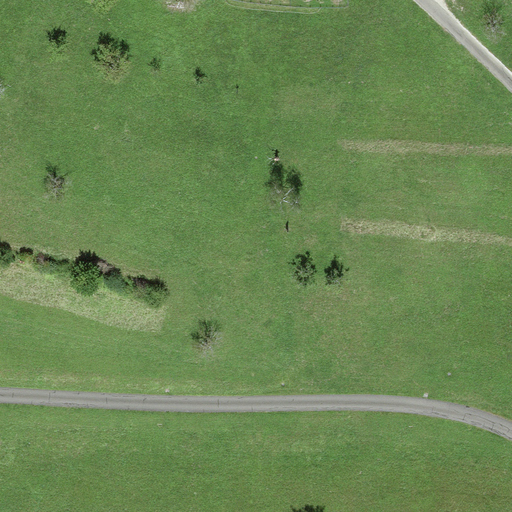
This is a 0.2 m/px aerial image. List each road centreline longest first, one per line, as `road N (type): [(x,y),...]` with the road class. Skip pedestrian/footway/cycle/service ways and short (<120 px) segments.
road 1 (unclassified): [(0,398),(386,405),(447,411),(511,436)]
road 2 (track): [(419,0),(511,88)]
